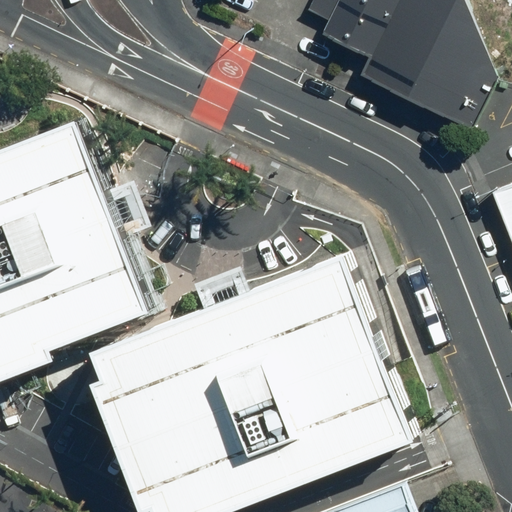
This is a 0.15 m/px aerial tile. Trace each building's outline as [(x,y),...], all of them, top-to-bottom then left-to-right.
[(306,0),(289,37),(479,126),(501,78),(473,0),(306,0)] [(0,385),(55,365),(49,351),(142,316),(69,124),(0,149),(0,385)] [(511,188),(494,196),(511,242),(511,188)] [(152,511),(157,510),(157,511),(222,511),(423,436),(353,251),(96,348),(108,380),(94,385),(142,511),(152,511)] [(421,511),(410,483),(333,511),(421,511)]
